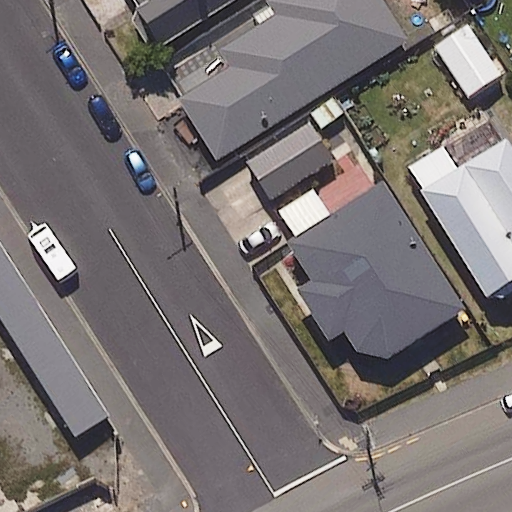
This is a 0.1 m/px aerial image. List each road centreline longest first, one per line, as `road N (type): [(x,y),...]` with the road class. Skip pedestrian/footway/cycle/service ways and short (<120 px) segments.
road 1 (residential): [(0,57),(282,511)]
road 2 (tertiary): [(511,459),(393,511)]
